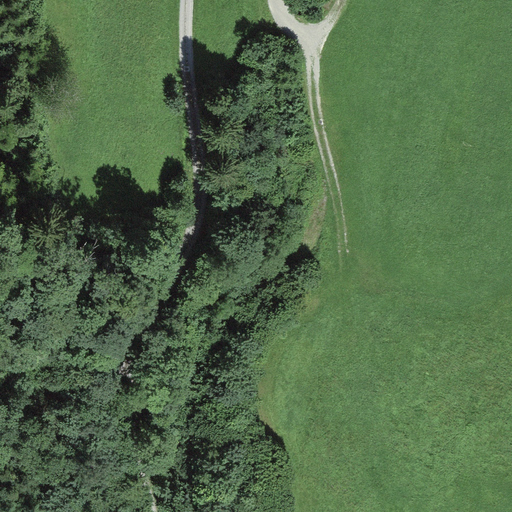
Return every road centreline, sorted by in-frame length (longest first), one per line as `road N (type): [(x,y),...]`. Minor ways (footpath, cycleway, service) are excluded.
road 1 (track): [(150,511),(125,408),(125,362),(135,318),(180,261),(199,210),(188,0)]
road 2 (track): [(339,201),(299,78),(299,38),(271,0)]
